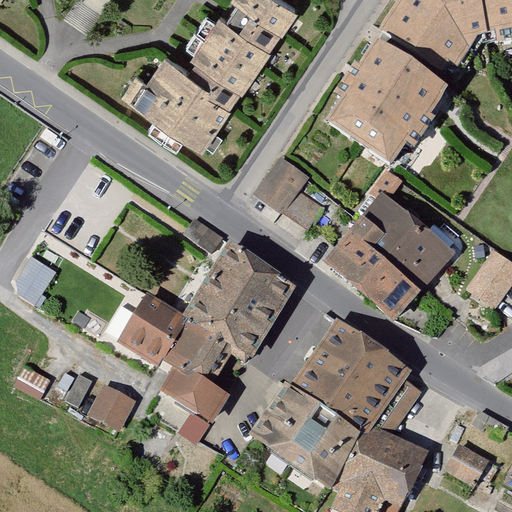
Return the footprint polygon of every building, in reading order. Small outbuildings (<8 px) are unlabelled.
[(163,62),(130,111),(197,156),(294,14),(274,0),(232,0),(181,75),(163,62)] [(386,175),(473,46),(511,38),(511,0),(403,0),(315,126),(386,175)] [(304,185),(277,166),(250,202),(277,222),(280,218),(304,185)] [(378,206),(322,271),(390,330),(447,264),(378,206)] [(195,217),(185,232),(216,252),(226,238),(195,217)] [(294,295),(224,251),(176,327),(175,329),(182,334),(227,362),(244,373),(294,295)] [(14,290),(40,303),(58,270),(32,256),(14,290)] [(511,272),(492,257),(463,296),(489,315),(511,284),(511,272)] [(143,306),(113,354),(153,379),(159,371),(182,334),(175,329),(176,327),(143,306)] [(407,379),(332,330),(287,397),(356,443),(362,447),(369,436),(407,379)] [(227,362),(182,334),(159,371),(170,378),(204,399),(227,362)] [(204,399),(170,378),(152,405),(185,424),(204,436),(220,409),(204,399)] [(129,412),(97,397),(83,427),(115,442),(129,412)] [(332,491),(356,443),(287,397),(249,453),(326,503),(332,491)] [(194,453),(204,436),(185,424),(174,442),(194,453)] [(356,443),(332,491),(339,496),(332,511),(404,511),(425,464),(369,436),(362,447),(356,443)] [(486,471),(456,455),(441,481),(472,498),(486,471)]
